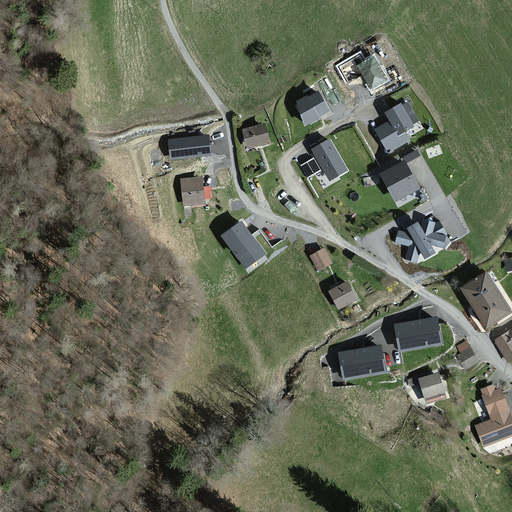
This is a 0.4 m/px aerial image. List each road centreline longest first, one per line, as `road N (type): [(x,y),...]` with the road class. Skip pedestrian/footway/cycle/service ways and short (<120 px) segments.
road 1 (unclassified): [(163,0),(182,49),(227,117),(243,196),(255,209),(336,240)]
road 2 (unclassified): [(336,240),(450,308),(511,375)]
road 3 (residential): [(336,240),(287,160),(375,107)]
